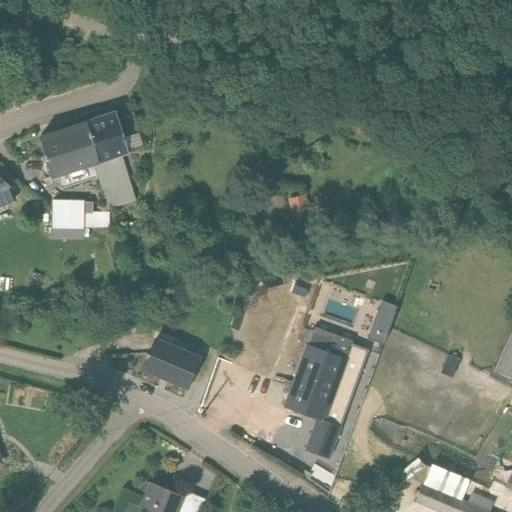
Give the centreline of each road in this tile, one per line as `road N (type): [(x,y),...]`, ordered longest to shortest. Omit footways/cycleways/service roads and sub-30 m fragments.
road 1 (unclassified): [(147,0),(137,74),(118,101),(0,144)]
road 2 (unclassified): [(291,511),(144,417)]
road 3 (unclassified): [(144,417),(0,371)]
road 4 (unclassified): [(144,417),(63,511)]
